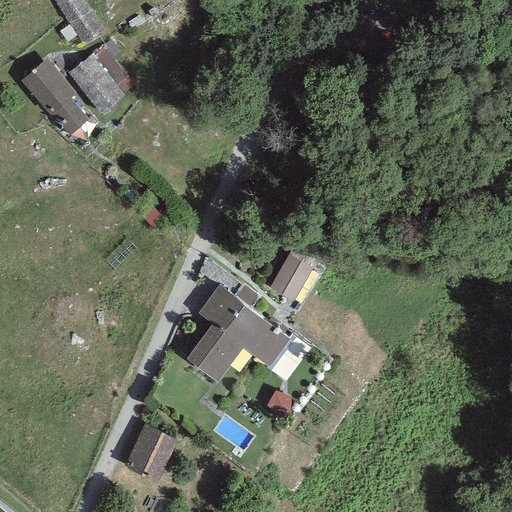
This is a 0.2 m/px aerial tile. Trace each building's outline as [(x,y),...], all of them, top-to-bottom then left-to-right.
[(88,0),(51,0),(82,46),(108,29),(88,0)] [(110,40),(63,79),(76,94),(81,92),(103,113),(136,85),(114,58),(120,52),(110,40)] [(47,60),(21,83),(68,137),(88,119),(72,100),(76,94),(63,79),(47,60)] [(294,255),(278,290),(305,302),(321,267),(294,255)] [(228,280),(205,310),(223,324),(197,357),(230,382),(258,347),(280,364),(301,336),(228,280)] [(187,439),(150,422),(131,464),(167,481),(187,439)]
